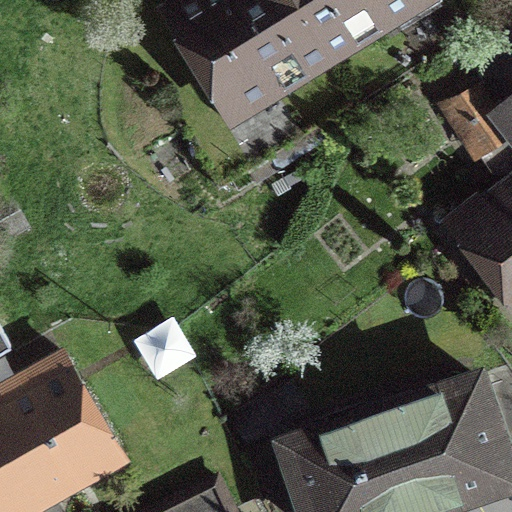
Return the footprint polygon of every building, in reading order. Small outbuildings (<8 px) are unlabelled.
[(164,0),(141,14),(210,133),(425,8),(420,0),(164,0)] [(511,104),(496,118),(511,137),(511,104)] [(511,299),(511,178),(452,227),(511,299)] [(0,511),(5,511),(116,449),(65,360),(6,394),(0,384),(0,350),(12,344),(0,323),(0,511)] [(426,511),(510,486),(479,387),(286,447),(305,511),(426,511)] [(212,511),(208,502),(186,511),(212,511)]
